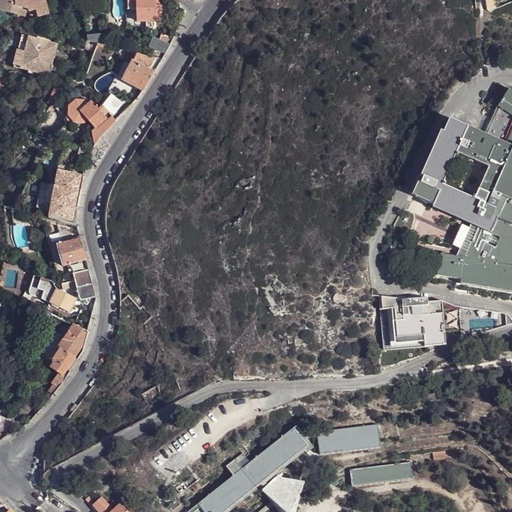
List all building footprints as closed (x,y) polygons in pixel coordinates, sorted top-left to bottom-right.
[(0,0),(0,10),(17,15),(27,9),(29,10),(32,19),(49,14),(44,0),(0,0)] [(128,0),(129,8),(138,8),(138,22),(147,21),(155,21),(162,21),(162,5),(160,5),(159,0),(128,0)] [(495,0),(485,0),(486,11),(488,11),(489,12),(490,12),(492,12),(496,10),(495,0)] [(27,9),(17,15),(32,19),(29,10),(27,9)] [(100,34),(87,36),(88,41),(89,42),(97,43),(98,43),(102,44),(100,34)] [(162,34),(159,39),(171,44),(174,38),(167,35),(166,36),(162,34)] [(59,44),(23,35),(15,67),(51,76),(59,44)] [(154,37),(150,47),(166,54),(171,44),(159,39),(154,37)] [(118,76),(124,80),(137,53),(131,52),(118,76)] [(124,80),(143,90),(155,73),(149,70),(154,60),(155,58),(137,53),(124,80)] [(154,60),(149,70),(155,73),(160,64),(154,60)] [(511,89),(510,89),(499,107),(511,116),(511,130),(506,144),(485,134),(449,119),(443,133),(413,198),(471,224),(477,227),(465,257),(456,255),(441,253),(438,275),(461,279),(511,286),(511,89)] [(64,94),(60,92),(54,103),(59,105),(64,94)] [(112,94),(103,106),(109,112),(110,111),(116,103),(120,101),(112,94)] [(75,102),(73,100),(67,105),(66,116),(69,123),(73,119),(69,116),(70,106),(75,102)] [(85,123),(88,120),(81,112),(90,104),(86,101),(77,100),(75,102),(70,106),(69,116),(73,119),(75,122),(85,123)] [(124,103),(120,101),(116,103),(110,111),(114,115),(124,103)] [(90,104),(81,112),(88,120),(96,128),(103,136),(114,124),(99,109),(92,102),(90,104)] [(44,126),(43,125),(56,108),(55,106),(38,127),(47,135),(48,134),(43,129),(42,127),(44,126)] [(109,112),(103,106),(99,109),(114,124),(117,121),(109,112)] [(511,130),(511,116),(499,107),(485,134),(506,144),(511,130)] [(103,136),(96,128),(93,131),(96,146),(98,141),(101,138),(103,136)] [(411,197),(413,198),(443,133),(440,132),(411,197)] [(42,144),(43,138),(32,136),(32,139),(36,140),(35,142),(42,144)] [(79,153),(90,157),(93,150),(80,147),(79,153)] [(77,228),(77,219),(78,210),(75,210),(82,175),(59,171),(56,186),(43,183),(39,206),(47,208),(47,203),(53,204),(49,219),(55,221),(77,228)] [(460,248),(469,227),(462,224),(452,245),(460,248)] [(465,257),(477,227),(471,224),(469,227),(460,248),(456,255),(465,257)] [(64,242),(73,240),(71,228),(58,225),(58,229),(60,229),(64,242)] [(47,233),(50,246),(58,244),(64,242),(60,229),(58,229),(47,233)] [(87,260),(80,238),(73,240),(64,242),(58,244),(64,266),(87,260)] [(57,269),(64,266),(58,244),(50,246),(57,269)] [(73,273),(79,297),(79,299),(81,300),(82,300),(96,297),(89,270),(73,273)] [(34,276),(31,287),(38,289),(35,297),(49,303),(70,313),(77,299),(57,289),(52,281),(34,276)] [(511,291),(511,286),(461,279),(460,283),(511,291)] [(29,292),(30,294),(34,296),(35,297),(38,289),(31,287),(29,292)] [(14,298),(21,301),(26,292),(19,289),(14,298)] [(22,301),(30,305),(34,296),(30,294),(26,292),(21,301),(22,301)] [(403,298),(379,295),(380,309),(395,308),(398,337),(424,335),(426,346),(445,345),(444,331),(442,301),(428,301),(427,296),(403,298)] [(30,305),(22,301),(17,312),(27,316),(32,306),(30,305)] [(395,308),(380,309),(384,350),(426,346),(424,335),(398,337),(395,308)] [(51,322),(54,316),(45,312),(42,318),(51,322)] [(74,325),(59,348),(60,349),(78,359),(83,351),(85,343),(87,337),(89,332),(74,325)] [(60,349),(53,359),(54,363),(51,367),(59,373),(66,378),(78,359),(60,349)] [(59,373),(52,383),(53,384),(45,395),(46,395),(45,399),(49,401),(64,382),(66,378),(59,373)] [(305,433),(298,425),(252,463),(244,470),(189,511),(227,511),(232,508),(305,449),(309,454),(316,448),(308,438),(305,433)] [(321,454),(382,447),(380,432),(379,425),(319,432),(319,436),(321,454)] [(434,453),(435,461),(447,459),(446,452),(434,453)] [(244,470),(252,463),(247,458),(244,453),(236,460),(244,470)] [(435,461),(434,453),(416,456),(417,463),(435,461)] [(353,487),(413,480),(411,463),(351,470),(353,487)] [(279,511),(297,511),(306,483),(305,483),(301,482),(288,478),(288,479),(286,477),(283,477),(281,479),(280,480),(280,479),(264,492),(273,503),(275,506),(279,511)] [(94,503),(89,498),(85,502),(90,507),(94,503)] [(112,511),(113,511),(100,498),(99,500),(91,507),(95,511),(112,511)] [(261,511),(267,511),(275,506),(273,503),(261,511)]
